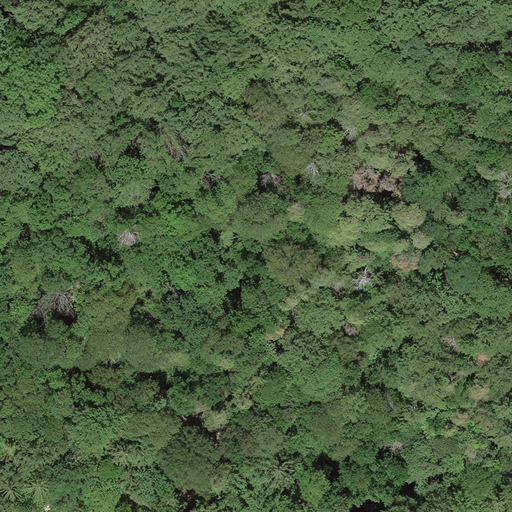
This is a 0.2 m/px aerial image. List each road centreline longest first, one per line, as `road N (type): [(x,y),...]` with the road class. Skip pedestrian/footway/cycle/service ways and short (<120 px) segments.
road 1 (motorway): [(0,485),(154,456),(511,421)]
road 2 (motorway): [(511,259),(0,308)]
